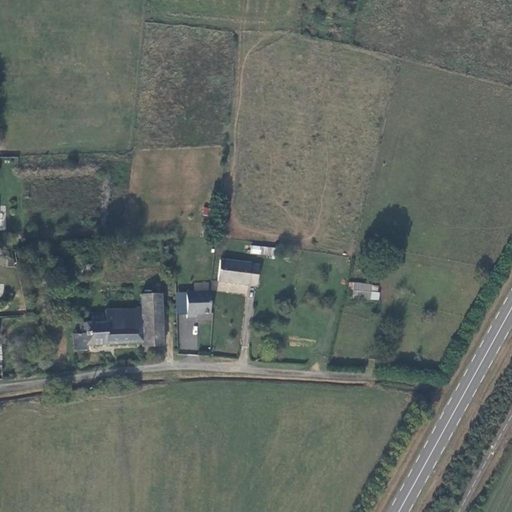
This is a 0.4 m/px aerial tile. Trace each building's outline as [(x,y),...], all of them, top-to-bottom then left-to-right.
[(272,256),(273,248),(251,245),(250,253),(272,256)] [(255,267),(216,262),(213,283),(252,288),(255,267)] [(372,284),(354,282),(354,283),(353,291),(352,298),(370,300),(370,299),(372,285),(372,284)] [(379,286),(372,285),(370,299),(377,300),(379,286)] [(190,315),(203,316),(203,294),(182,294),(182,318),(190,318),(190,315)] [(102,315),(77,316),(77,335),(70,336),(71,353),(84,352),(84,347),(139,344),(139,348),(158,347),(157,296),(137,297),(138,311),(102,313),(102,315)]
